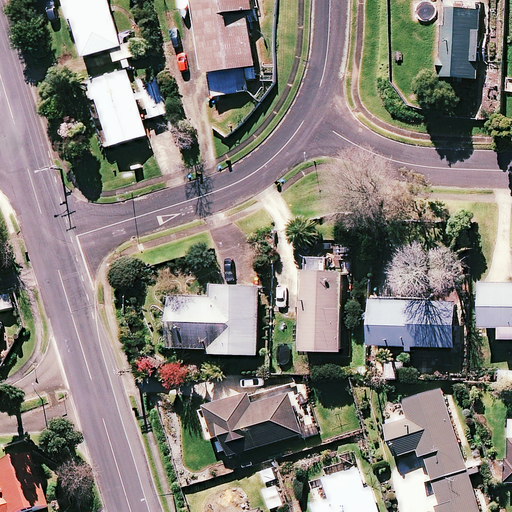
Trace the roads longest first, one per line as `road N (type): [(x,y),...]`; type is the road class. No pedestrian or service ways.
road 1 (residential): [(308,115),(284,147),(231,187),(49,246)]
road 2 (residential): [(511,171),(386,159),(308,115)]
road 3 (tertiary): [(93,385),(49,246)]
road 4 (tertiary): [(131,511),(93,385)]
